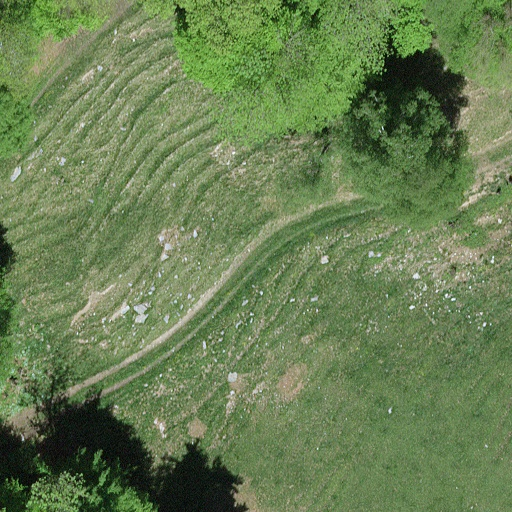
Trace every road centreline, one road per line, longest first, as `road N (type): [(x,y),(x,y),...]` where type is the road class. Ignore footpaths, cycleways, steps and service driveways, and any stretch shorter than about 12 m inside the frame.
road 1 (track): [(511,153),(321,216),(267,250),(203,320),(0,471)]
road 2 (track): [(0,151),(78,57),(141,0)]
